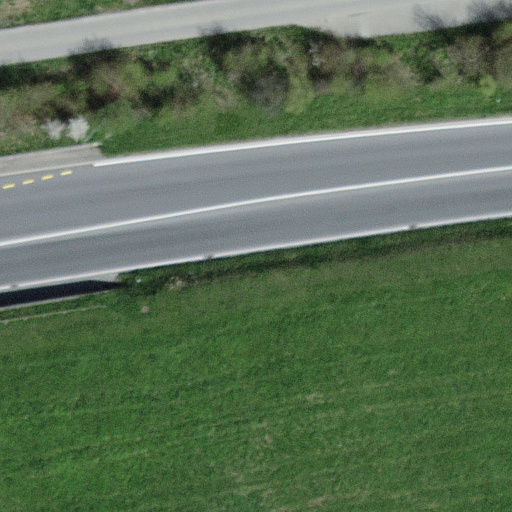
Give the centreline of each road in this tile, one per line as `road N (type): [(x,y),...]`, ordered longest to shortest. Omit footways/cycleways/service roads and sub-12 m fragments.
road 1 (primary): [(511,166),(0,242)]
road 2 (unclassified): [(351,0),(0,48)]
